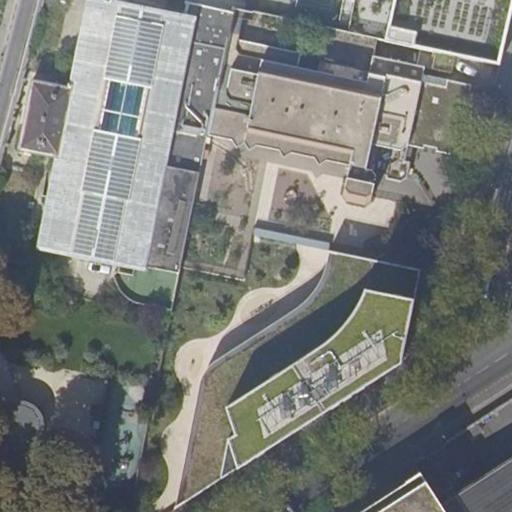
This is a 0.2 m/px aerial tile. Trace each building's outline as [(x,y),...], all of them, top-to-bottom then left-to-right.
[(193,205),(207,137),(216,91),(182,84),(186,62),(220,69),(224,48),(197,43),(201,23),(208,24),(207,31),(227,36),(227,35),(232,10),(234,7),(218,3),(205,0),(98,0),(97,0),(43,0),(30,54),(47,57),(45,73),(73,79),(71,85),(68,85),(67,88),(35,81),(35,80),(31,80),(30,83),(31,84),(19,146),(18,146),(17,150),(20,150),(21,149),(57,157),(53,180),(52,181),(51,184),(52,185),(51,193),(34,190),(32,202),(0,196),(0,244),(24,248),(22,255),(107,273),(110,288),(120,301),(131,307),(171,313),(180,269),(193,205)] [(511,29),(511,0),(396,0),(388,44),(504,68),(511,29)] [(464,95),(466,82),(418,73),(420,65),(367,54),(364,71),(313,60),(311,71),(292,67),(294,53),(236,42),(237,37),(227,35),(227,36),(224,48),(220,69),(216,91),(207,137),(346,165),(339,195),(344,200),(361,204),(367,200),(372,173),(382,175),(381,178),(396,182),(403,178),(409,145),(419,147),(420,144),(433,146),(432,150),(445,152),(461,141),(467,111),(464,110),(467,95),(464,95)] [(204,384),(177,507),(223,478),(327,410),(400,363),(415,300),(421,268),(330,249),(326,275),(310,297),(215,359),(204,384)] [(24,447),(30,444),(35,440),(39,435),(40,428),(40,422),(37,416),(33,411),(27,407),(20,406),(13,408),(7,411),(3,416),(0,422),(0,427),(0,429),(2,436),(6,441),(11,445),(17,447),(24,447)] [(511,511),(511,459),(441,505),(445,511),(511,511)] [(445,511),(441,505),(422,475),(406,485),(363,511),(445,511)]
